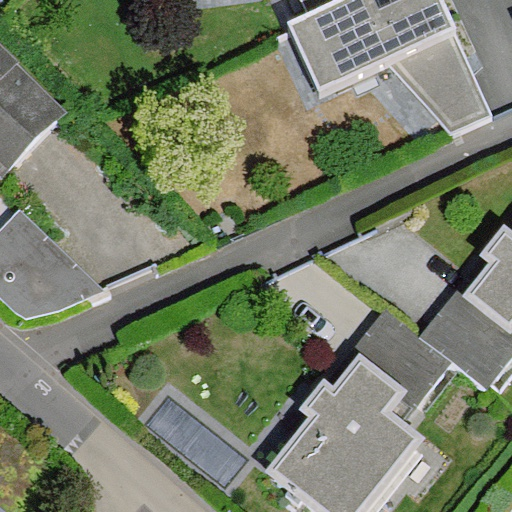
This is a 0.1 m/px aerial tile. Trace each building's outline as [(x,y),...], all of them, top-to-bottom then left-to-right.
[(357,0),(311,20),(290,31),(323,101),(390,70),(452,138),(493,119),(441,0),(357,0)] [(301,0),(311,20),(357,0),(301,0)] [(0,183),(3,187),(67,122),(0,56),(0,183)] [(104,293),(21,214),(0,235),(0,302),(20,322),(104,293)] [(484,294),(477,303),(511,331),(511,245),(509,243),(494,262),(504,270),(484,294)] [(454,367),(486,392),(511,360),(511,331),(477,303),(484,294),(473,285),(425,344),(454,367)] [(454,367),(425,344),(389,315),(345,371),(358,381),(364,374),(399,402),(415,415),(454,367)] [(278,479),(319,511),(365,511),(416,449),(383,422),(399,402),(364,374),(358,381),(337,407),(327,399),(312,417),(322,425),(278,479)] [(0,511),(47,511),(71,482),(0,426),(0,511)]
